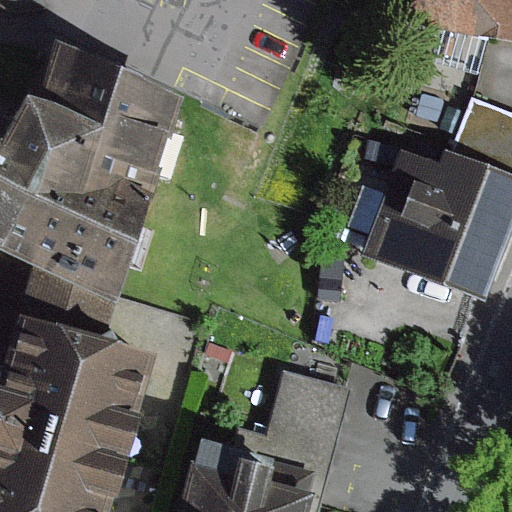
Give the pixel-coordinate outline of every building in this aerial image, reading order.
[(511,0),(411,0),(406,29),(511,44),(511,0)] [(183,101),(58,47),(41,105),(24,99),(18,113),(0,103),(0,255),(115,307),(183,101)] [(511,114),(472,100),(451,154),(511,177),(511,114)] [(484,305),(511,232),(511,177),(451,154),(444,152),(439,166),(401,153),(362,257),(484,305)] [(109,511),(155,358),(108,342),(118,308),(115,307),(0,255),(0,511),(109,511)] [(318,259),(317,301),(342,301),(344,260),(318,259)] [(323,503),(353,391),(283,372),(258,467),(245,464),(247,455),(200,443),(194,466),(190,465),(178,511),(308,511),(312,500),(323,503)]
